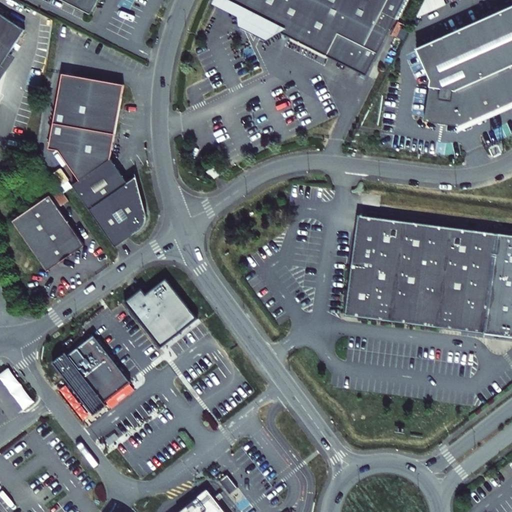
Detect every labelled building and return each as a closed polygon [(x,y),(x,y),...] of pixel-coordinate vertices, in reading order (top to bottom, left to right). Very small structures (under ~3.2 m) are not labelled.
[(62,0),(92,15),(99,0),(62,0)] [(405,0),(220,0),(219,4),(237,13),(239,29),(267,43),(281,35),(367,78),(405,0)] [(423,0),(428,11),(445,3),(443,0),(423,0)] [(511,6),(417,50),(431,81),(425,122),(461,127),(511,103),(511,6)] [(0,69),(25,29),(0,13),(0,69)] [(72,185),(116,246),(141,227),(144,225),(145,222),(146,220),(147,215),(136,175),(126,182),(109,158),(125,85),(64,72),(48,146),(49,146),(75,183),(72,185)] [(218,175),(212,167),(206,172),(211,180),(218,175)] [(48,272),(86,246),(50,196),(12,222),(48,272)] [(511,232),(355,213),(343,313),(511,334),(511,232)] [(142,289),(124,302),(157,346),(174,333),(176,337),(198,320),(167,279),(147,294),(142,289)] [(174,333),(157,346),(160,349),(176,337),(174,333)] [(131,382),(94,335),(68,355),(66,353),(53,363),(94,415),(107,405),(105,402),(131,382)] [(8,371),(0,377),(0,386),(22,414),(34,404),(8,371)] [(238,486),(227,473),(219,479),(230,492),(238,486)] [(226,511),(207,488),(176,511),(226,511)]
